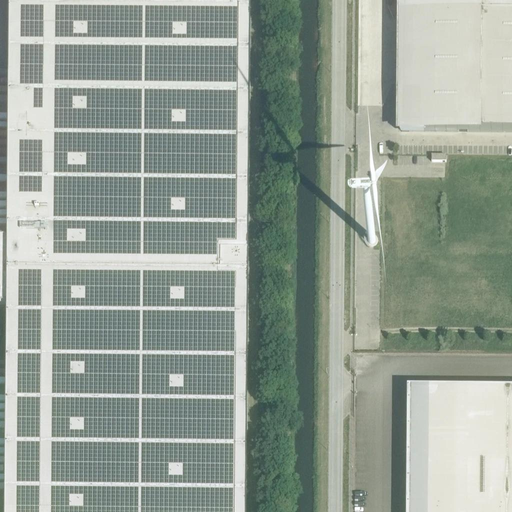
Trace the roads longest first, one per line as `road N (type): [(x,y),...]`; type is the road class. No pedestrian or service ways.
road 1 (track): [(276,511),(281,0)]
road 2 (unclassified): [(335,511),(340,0)]
